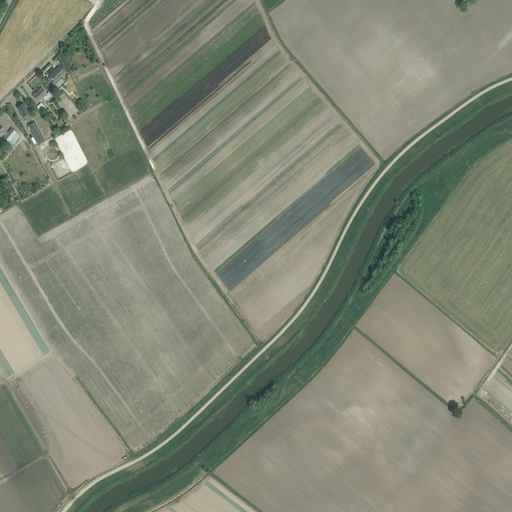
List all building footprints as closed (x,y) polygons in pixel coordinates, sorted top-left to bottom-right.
[(61,78),(66,73),(59,67),(54,72),(55,73),(50,78),(49,77),(54,82),(52,83),(55,86),(62,79),(61,78)] [(42,88),(33,97),(38,103),(43,98),(46,101),(52,95),(49,92),(47,94),(42,88)] [(57,95),(61,100),(66,95),(61,91),(57,95)] [(18,108),(20,112),(25,122),(31,119),(26,109),(23,105),(18,108)] [(35,122),(28,126),(38,145),(45,141),(35,122)] [(5,131),(3,129),(0,126),(0,136),(3,134),(5,135),(5,136),(3,139),(13,146),(21,136),(11,129),(8,133),(5,131)]
